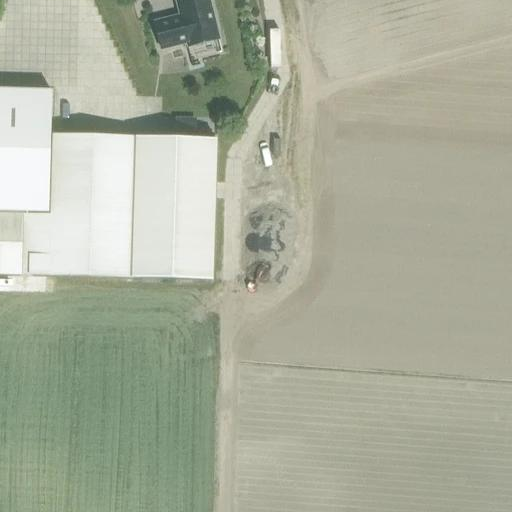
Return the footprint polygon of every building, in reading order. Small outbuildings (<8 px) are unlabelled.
[(219,43),(208,0),(191,0),(177,4),(180,17),(177,18),(178,21),(172,23),(171,20),(155,24),(162,51),(187,45),(188,50),(219,43)] [(0,91),(0,211),(21,212),(51,213),(53,139),(51,139),(52,93),(0,91)] [(196,134),(197,117),(176,117),(175,134),(196,134)] [(21,212),(19,276),(134,280),(138,142),(53,139),(51,213),(21,212)] [(217,144),(138,142),(134,280),(213,282),(217,144)] [(0,275),(19,276),(21,212),(0,211),(0,275)]
